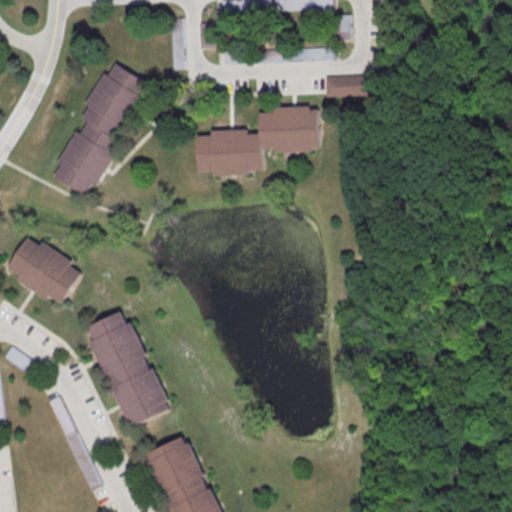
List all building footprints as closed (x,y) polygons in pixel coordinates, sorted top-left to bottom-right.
[(221,0),(222,11),(333,10),(333,0),(221,0)] [(352,13),(337,13),(337,39),(352,39),(352,13)] [(173,68),(186,68),(186,17),(173,17),(173,68)] [(201,47),(213,47),(213,22),(201,22),(201,47)] [(336,59),(336,47),(225,49),(225,61),(336,59)] [(61,175),(93,195),(101,182),(105,185),(123,154),(119,152),(127,140),(122,137),(129,125),(133,127),(152,97),(147,95),(155,83),(123,63),(115,75),(111,73),(93,103),(97,105),(89,118),(94,121),(87,132),(83,130),(65,160),(69,162),(61,175)] [(327,74),(327,95),(371,95),(371,74),(327,74)] [(199,173),(252,174),(252,169),(264,169),(264,150),(320,151),(321,106),(272,105),(272,111),(262,111),(261,130),(212,129),(212,133),(200,133),(199,173)] [(89,274),(67,305),(55,296),(52,300),(23,280),(26,276),(14,268),(36,237),(48,245),(50,241),(79,262),(77,265),(89,274)] [(120,309),(126,322),(131,320),(147,353),(143,355),(149,368),(152,366),(168,398),(165,400),(168,408),(135,424),(131,417),(127,419),(109,383),(113,381),(109,371),(105,373),(89,340),(93,338),(87,325),(120,309)] [(38,362),(12,345),(5,356),(30,373),(38,362)] [(63,394),(51,399),(89,491),(102,485),(63,394)] [(181,435),(185,443),(190,441),(206,474),(202,476),(208,489),(211,487),(222,511),(172,511),(168,504),(172,502),(167,492),(164,494),(148,461),(152,459),(148,451),(181,435)]
